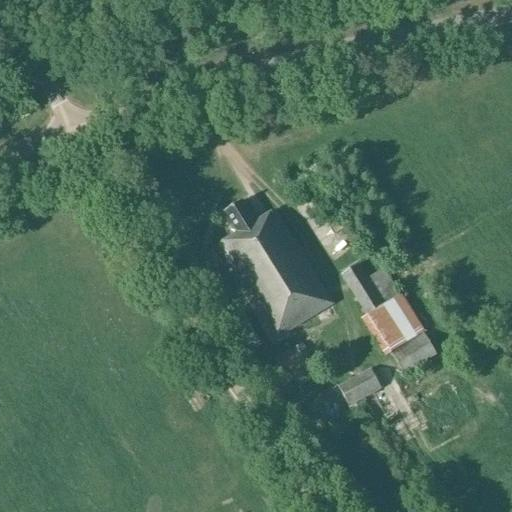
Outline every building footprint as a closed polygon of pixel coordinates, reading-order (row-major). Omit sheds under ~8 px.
[(275,341),(331,306),(274,212),(255,223),(242,202),(224,213),(237,234),(218,246),(222,254),(215,258),(214,256),(204,262),(208,270),(219,264),(218,263),(225,259),(275,341)] [(366,317),(381,308),(356,267),(341,276),(366,317)] [(324,331),(300,345),(313,366),(315,370),(338,356),(324,331)] [(404,376),(437,356),(425,335),(392,355),(404,376)] [(313,366),(300,345),(274,360),(285,378),(288,376),(290,379),(313,366)] [(379,391),(369,372),(314,401),(324,420),(379,391)]
